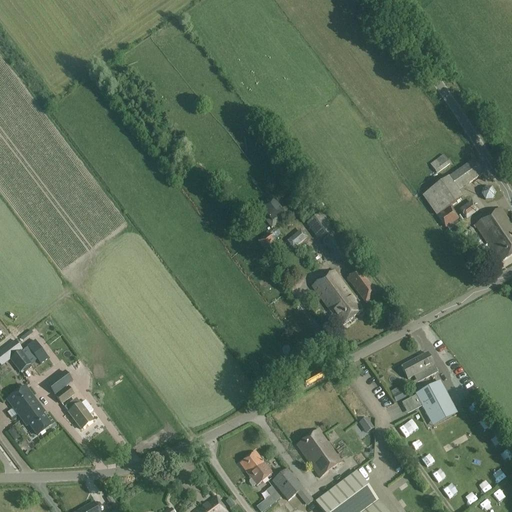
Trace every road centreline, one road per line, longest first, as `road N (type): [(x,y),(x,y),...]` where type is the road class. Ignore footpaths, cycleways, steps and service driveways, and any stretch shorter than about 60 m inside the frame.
road 1 (unclassified): [(0,481),(121,474),(204,443),(511,271)]
road 2 (unclassified): [(511,203),(441,85),(377,0)]
